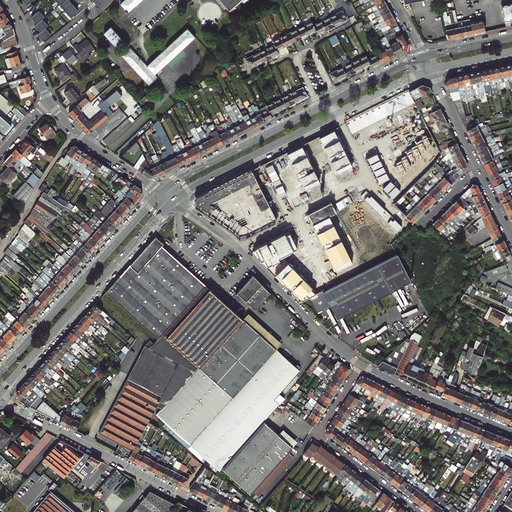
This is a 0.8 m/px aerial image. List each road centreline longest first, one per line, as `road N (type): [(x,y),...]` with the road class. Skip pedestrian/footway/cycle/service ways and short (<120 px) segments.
road 1 (primary): [(0,392),(172,200)]
road 2 (primary): [(161,192),(0,371)]
road 3 (tertiary): [(181,494),(0,399)]
road 4 (primary): [(172,200),(336,113)]
road 5 (primary): [(319,107),(161,192)]
road 6 (residential): [(237,248),(367,175),(356,153)]
road 7 (tertiary): [(361,365),(237,248)]
road 8 (tertiary): [(511,431),(361,365)]
road 9 (residential): [(0,250),(74,131)]
road 10 (residential): [(419,511),(317,434)]
